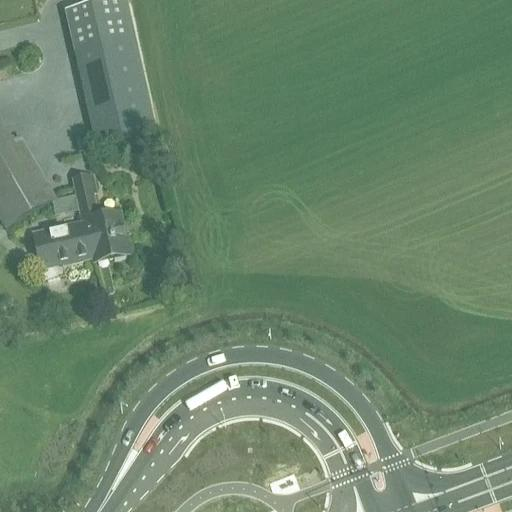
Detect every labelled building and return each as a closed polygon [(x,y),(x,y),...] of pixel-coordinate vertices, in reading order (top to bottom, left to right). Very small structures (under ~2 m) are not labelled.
[(41,0),(43,15),(56,14),(55,0),(41,0)] [(75,55),(98,154),(158,140),(136,41),(75,55)] [(0,222),(6,233),(58,202),(22,139),(14,143),(0,118),(0,222)] [(75,181),(85,226),(87,225),(96,261),(94,261),(95,265),(130,258),(121,215),(99,220),(94,197),(99,196),(95,177),(75,181)] [(85,226),(34,237),(43,281),(64,277),(63,268),(94,261),(96,261),(87,225),(85,226)]
